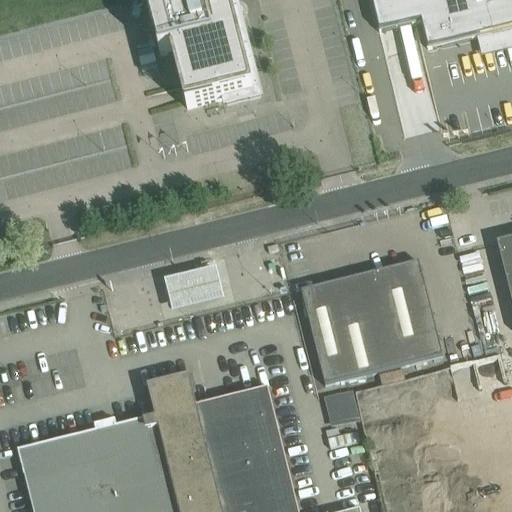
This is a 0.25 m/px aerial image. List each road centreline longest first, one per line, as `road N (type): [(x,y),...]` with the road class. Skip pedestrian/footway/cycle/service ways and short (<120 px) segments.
road 1 (unclassified): [(0,287),(511,159)]
road 2 (unknown): [(211,348),(265,344),(284,354),(312,479)]
road 3 (unknown): [(211,348),(231,511)]
road 4 (unknown): [(465,171),(504,294)]
